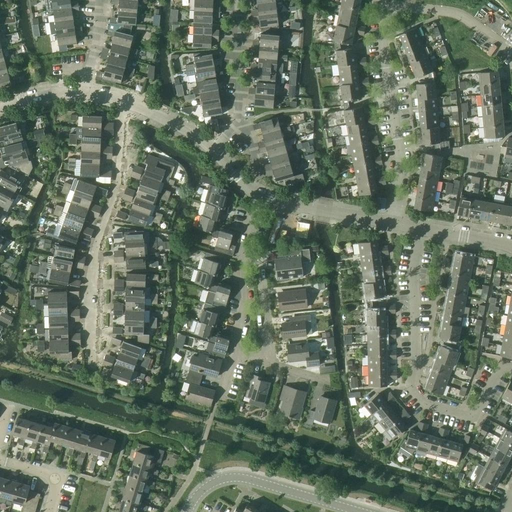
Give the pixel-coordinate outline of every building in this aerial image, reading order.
[(51,0),(53,10),(71,7),(70,0),(51,0)] [(118,0),(118,11),(137,13),(137,1),(125,0),(118,0)] [(194,0),(194,11),(213,12),(213,0),(194,0)] [(341,0),(341,6),(359,10),(360,0),(341,0)] [(257,4),(258,15),(277,13),(275,1),(257,4)] [(341,6),(339,16),(356,19),(359,10),(341,6)] [(55,22),(73,19),(71,7),(53,10),(55,22)] [(117,24),(132,25),(136,26),(137,13),(118,11),(117,24)] [(193,23),(212,24),(213,12),(194,11),(193,23)] [(258,15),(260,28),(278,26),(277,13),(258,15)] [(339,16),(336,26),(354,29),(356,19),(339,16)] [(51,35),(57,34),(75,31),(73,19),(55,22),(49,23),(51,35)] [(115,32),(112,43),(130,48),(133,36),(130,35),(132,25),(117,24),(110,23),(109,24),(108,30),(115,32)] [(193,35),(211,36),(212,24),(193,23),(193,35)] [(334,40),(334,46),(340,45),(339,42),(351,44),(354,29),(336,26),(333,40),(334,40)] [(399,35),(403,45),(420,38),(416,28),(399,35)] [(57,34),(58,46),(77,44),(75,31),(57,34)] [(259,46),(278,48),(279,35),(260,34),(259,46)] [(192,47),(211,48),(211,36),(193,35),(192,47)] [(403,45),(407,54),(424,48),(420,38),(403,45)] [(112,43),(109,55),(127,59),(130,48),(112,43)] [(336,51),(338,65),(356,63),(354,48),(340,50),(340,45),(334,46),(335,51),(336,51)] [(258,58),(277,60),(278,48),(259,46),(258,58)] [(407,54),(410,64),(427,57),(424,48),(407,54)] [(186,71),(214,66),(212,54),(209,55),(193,57),(195,64),(185,66),(186,71)] [(109,55),(106,66),(133,73),(134,69),(129,68),(128,67),(130,60),(127,59),(109,55)] [(428,73),(428,78),(433,77),(433,71),(427,57),(410,64),(416,78),(428,73)] [(257,70),(276,72),(277,61),(277,60),(258,58),(257,70)] [(338,65),(339,76),(357,73),(356,63),(338,65)] [(103,78),(125,84),(125,82),(126,82),(127,78),(126,77),(127,76),(132,78),(133,73),(106,66),(103,78)] [(195,82),(216,78),(214,66),(186,71),(187,76),(194,75),(195,82)] [(256,82),(275,84),(280,84),(281,72),(276,72),(257,70),(256,82)] [(478,73),(479,84),(499,82),(498,71),(478,73)] [(0,74),(0,87),(11,85),(8,73),(0,74)] [(339,76),(340,86),(359,83),(357,73),(339,76)] [(416,84),(418,99),(436,97),(435,83),(434,83),(433,77),(428,78),(429,83),(416,84)] [(193,95),(200,94),(200,93),(218,90),(216,78),(195,82),(197,88),(192,89),(193,95)] [(255,94),(274,96),(275,84),(256,82),(255,94)] [(479,84),(481,95),(500,93),(499,82),(479,84)] [(339,100),(340,106),(349,105),(349,102),(359,101),(359,98),(361,98),(359,83),(340,86),(342,100),(339,100)] [(200,93),(200,94),(202,105),(220,102),(218,90),(200,93)] [(481,95),(482,106),(501,104),(500,93),(481,95)] [(254,107),(273,108),(274,96),(255,94),(254,107)] [(418,99),(418,109),(437,108),(436,97),(418,99)] [(202,105),(204,117),(222,114),(220,102),(202,105)] [(482,106),(483,116),(502,115),(501,104),(482,106)] [(344,110),(346,125),(364,122),(362,107),(344,110)] [(418,109),(419,119),(438,118),(437,108),(418,109)] [(483,116),(484,127),(503,125),(502,115),(483,116)] [(83,116),(82,128),(104,129),(104,124),(101,124),(102,116),(83,116)] [(259,123),(262,135),(280,130),(277,118),(259,123)] [(419,119),(420,130),(439,128),(438,118),(419,119)] [(4,147),(10,145),(21,143),(24,142),(20,129),(22,128),(20,122),(0,126),(0,140),(2,140),(4,147)] [(346,125),(348,135),(366,132),(364,122),(346,125)] [(484,127),(485,138),(504,137),(503,125),(484,127)] [(76,139),(76,140),(82,140),(101,141),(101,134),(104,134),(104,129),(82,128),(78,128),(78,133),(76,135),(76,139)] [(434,143),(434,150),(449,148),(449,141),(440,142),(439,128),(420,130),(422,144),(434,143)] [(262,135),(266,146),(284,141),(280,130),(262,135)] [(348,135),(350,145),(368,142),(366,132),(348,135)] [(82,140),(81,152),(103,153),(103,148),(100,148),(101,141),(82,140)] [(266,146),(269,158),(287,153),(284,141),(266,146)] [(350,145),(352,155),(370,152),(368,142),(350,145)] [(14,169),(26,175),(28,176),(32,168),(31,161),(29,161),(25,148),(23,149),(21,143),(10,145),(4,147),(0,148),(0,150),(3,161),(8,160),(9,165),(9,166),(14,169)] [(81,152),(81,164),(100,165),(100,157),(102,158),(103,153),(81,152)] [(352,155),(353,165),(371,162),(370,152),(352,155)] [(269,158),(272,169),(290,164),(287,153),(269,158)] [(421,168),(439,171),(442,156),(424,153),(421,168)] [(141,174),(161,182),(173,186),(175,181),(168,179),(174,164),(148,155),(145,163),(147,164),(145,170),(143,170),(141,174)] [(353,165),(355,175),(373,172),(371,162),(353,165)] [(80,176),(102,177),(102,172),(99,172),(100,165),(81,164),(80,176)] [(284,179),(286,185),(304,180),(302,174),(293,176),(290,164),(272,169),(276,181),(284,179)] [(1,170),(0,171),(0,184),(19,194),(18,194),(21,188),(20,187),(26,175),(14,169),(9,166),(5,172),(1,170)] [(419,178),(437,181),(439,171),(421,168),(419,178)] [(355,175),(357,185),(375,182),(373,172),(355,175)] [(139,186),(157,193),(161,182),(141,174),(139,179),(142,180),(139,186)] [(417,188),(435,191),(437,181),(419,178),(417,188)] [(79,180),(74,191),(92,198),(95,191),(97,192),(99,187),(79,180)] [(357,185),(359,196),(377,193),(375,182),(357,185)] [(0,207),(5,210),(7,211),(14,199),(15,200),(18,194),(18,195),(19,194),(0,184),(0,207)] [(206,203),(208,204),(228,210),(229,206),(225,205),(228,196),(226,196),(228,190),(209,185),(204,203),(206,203)] [(133,197),(153,204),(157,193),(139,186),(137,193),(134,192),(133,197)] [(416,198),(434,201),(435,191),(417,188),(416,198)] [(74,191),(70,203),(91,210),(92,205),(90,204),(92,198),(74,191)] [(457,215),(468,217),(472,198),(461,195),(457,215)] [(131,209),(149,215),(153,204),(133,197),(131,201),(134,202),(131,209)] [(414,208),(432,212),(434,201),(416,198),(414,208)] [(468,217),(479,219),(483,200),(472,198),(468,217)] [(479,219),(490,221),(493,202),(483,200),(479,219)] [(490,221),(500,223),(504,203),(493,202),(490,221)] [(70,203),(66,214),(84,220),(87,214),(89,214),(91,210),(70,203)] [(217,220),(216,220),(218,221),(221,212),(227,214),(228,210),(208,204),(206,203),(202,216),(217,220)] [(500,223),(511,225),(511,217),(511,205),(504,203),(500,223)] [(125,220),(145,227),(149,215),(131,209),(129,216),(126,215),(125,220)] [(66,214),(62,225),(83,232),(84,228),(82,227),(84,220),(66,214)] [(211,237),(217,238),(219,232),(214,230),(216,220),(217,220),(202,216),(200,215),(197,228),(213,233),(211,237)] [(58,237),(76,243),(79,236),(81,237),(83,232),(62,225),(58,237)] [(214,250),(232,256),(235,246),(230,244),(233,232),(220,228),(219,232),(217,238),(214,250)] [(125,244),(144,243),(143,231),(122,232),(122,239),(125,239),(125,244)] [(358,243),(360,254),(378,251),(376,241),(358,243)] [(123,256),(145,255),(144,243),(125,244),(126,251),(123,251),(123,256)] [(56,245),(54,257),(75,261),(76,257),(73,256),(75,249),(56,245)] [(278,280),(279,282),(288,281),(288,279),(303,277),(301,262),(310,261),(309,249),(275,253),(276,259),(274,259),(275,267),(273,269),(276,273),(276,280),(278,280)] [(360,254),(361,264),(379,262),(378,251),(360,254)] [(454,263),(472,267),(474,256),(456,253),(454,263)] [(204,258),(200,271),(214,275),(216,276),(220,263),(224,265),(226,258),(213,254),(211,260),(204,258)] [(126,261),(127,268),(146,267),(145,255),(123,256),(124,261),(126,261)] [(54,257),(51,269),(70,273),(71,266),(74,266),(75,261),(54,257)] [(361,264),(362,274),(381,272),(379,262),(361,264)] [(452,273),(470,277),(472,267),(454,263),(452,273)] [(49,281),(70,285),(71,280),(69,280),(70,273),(51,269),(49,281)] [(210,288),(209,291),(215,293),(217,286),(212,285),(214,275),(200,271),(198,270),(194,283),(210,288)] [(362,274),(364,284),(382,282),(381,272),(362,274)] [(450,283),(468,287),(470,277),(452,273),(450,283)] [(124,286),(145,287),(145,274),(126,274),(126,281),(124,281),(124,286)] [(364,284),(367,305),(372,304),(371,298),(384,297),(382,282),(364,284)] [(208,291),(204,303),(225,309),(231,287),(218,283),(217,286),(215,293),(209,291),(208,291)] [(448,293),(466,297),(468,287),(450,283),(448,293)] [(126,298),(145,298),(145,287),(124,286),(123,291),(126,291),(126,298)] [(281,293),(283,310),(307,307),(305,290),(281,293)] [(48,292),(48,304),(67,304),(67,296),(69,296),(69,291),(48,292)] [(446,303),(464,307),(466,297),(448,293),(446,303)] [(123,310),(144,310),(145,298),(126,298),(125,305),(123,305),(123,310)] [(199,322),(214,326),(215,327),(219,314),(223,315),(225,309),(204,303),(199,321),(199,322)] [(444,313),(462,317),(464,307),(446,303),(444,313)] [(48,304),(48,316),(70,316),(70,311),(67,311),(67,304),(48,304)] [(367,310),(367,325),(385,324),(385,309),(373,310),(372,304),(367,305),(367,310)] [(125,322),(144,322),(144,310),(123,310),(122,315),(125,315),(125,322)] [(442,323),(461,327),(462,317),(444,313),(442,323)] [(282,324),(283,338),(306,335),(312,334),(310,315),(294,316),(294,322),(282,324)] [(48,316),(49,328),(68,328),(68,320),(70,320),(70,316),(48,316)] [(214,344),(216,337),(211,335),(214,326),(199,322),(199,321),(197,321),(194,334),(210,338),(208,342),(214,344)] [(137,343),(148,343),(149,334),(143,334),(144,322),(125,322),(124,329),(122,329),(122,334),(138,334),(137,343)] [(453,345),(459,347),(460,341),(458,341),(461,327),(442,323),(440,338),(454,341),(453,345)] [(367,325),(367,335),(385,335),(385,324),(367,325)] [(49,328),(49,340),(71,340),(71,335),(68,335),(68,328),(49,328)] [(216,356),(224,358),(230,338),(217,334),(216,337),(214,344),(208,342),(206,351),(212,352),(213,350),(217,351),(216,356)] [(367,335),(367,345),(386,345),(385,335),(367,335)] [(502,345),(511,347),(511,336),(504,335),(502,345)] [(60,352),(60,360),(72,360),(71,351),(69,351),(69,344),(71,344),(71,340),(49,340),(50,353),(60,352)] [(119,353),(137,359),(141,348),(121,340),(119,345),(122,346),(119,353)] [(306,359),(307,367),(319,365),(318,352),(310,353),(308,351),(307,343),(289,345),(289,348),(288,350),(289,361),(306,359)] [(367,345),(368,355),(386,355),(386,345),(367,345)] [(436,360),(453,366),(458,352),(459,347),(453,345),(453,350),(441,346),(436,360)] [(500,356),(511,358),(511,347),(502,345),(500,356)] [(113,363),(133,370),(137,359),(119,353),(117,359),(114,359),(113,363)] [(188,375),(201,378),(203,373),(217,377),(222,360),(200,353),(198,357),(193,356),(188,375)] [(368,355),(368,366),(386,365),(386,355),(368,355)] [(432,369),(449,376),(453,366),(436,360),(432,369)] [(111,376),(129,382),(133,370),(113,363),(111,368),(114,368),(111,376)] [(368,366),(368,376),(386,375),(386,365),(368,366)] [(428,379),(446,385),(449,376),(432,369),(428,379)] [(185,399),(210,406),(215,391),(199,386),(201,378),(188,375),(185,382),(190,384),(185,399)] [(253,402),(255,403),(256,403),(257,402),(258,400),(264,402),(270,383),(263,381),(264,378),(252,375),(246,397),(252,398),(252,400),(252,401),(253,402)] [(368,376),(368,386),(387,386),(386,375),(368,376)] [(425,389),(442,395),(446,385),(428,379),(425,389)] [(501,398),(511,403),(511,400),(511,382),(510,382),(501,398)] [(291,416),(299,419),(302,408),(300,408),(304,392),(284,386),(280,399),(285,401),(281,413),(289,416),(288,417),(291,418),(291,416)] [(385,397),(388,400),(393,396),(390,392),(385,397)] [(364,405),(371,414),(385,402),(378,394),(364,405)] [(306,424),(312,425),(314,419),(329,423),(335,401),(320,396),(316,412),(310,410),(306,424)] [(388,400),(390,404),(396,399),(393,396),(388,400)] [(371,414),(378,422),(392,410),(385,402),(371,414)] [(407,412),(404,409),(399,413),(401,417),(407,412)] [(378,422),(385,431),(399,419),(392,410),(378,422)] [(385,431),(393,439),(407,427),(402,422),(410,416),(407,412),(401,417),(399,419),(385,431)] [(25,438),(30,421),(18,417),(13,434),(21,437),(19,445),(23,446),(25,438)] [(37,441),(42,424),(30,421),(25,438),(33,440),(30,448),(35,449),(37,441)] [(53,428),(54,425),(47,423),(46,425),(42,424),(37,441),(45,443),(42,451),(47,453),(51,440),(50,440),(54,428),(53,428)] [(62,443),(67,426),(55,423),(54,425),(53,428),(54,428),(50,440),(51,440),(58,442),(56,450),(60,451),(62,444),(62,443)] [(74,447),(79,430),(67,426),(62,443),(62,444),(70,446),(68,454),(72,455),(74,449),(74,447)] [(499,438),(511,445),(511,432),(505,428),(499,438)] [(86,450),(91,433),(91,432),(85,431),(85,432),(79,430),(74,447),(74,449),(81,451),(79,457),(84,458),(86,450)] [(414,450),(416,450),(421,433),(410,430),(407,441),(405,439),(400,447),(411,454),(414,450)] [(96,462),(98,454),(103,437),(91,433),(86,450),(94,453),(91,461),(96,462)] [(416,450),(426,453),(431,436),(421,433),(416,450)] [(426,453),(436,456),(441,439),(431,436),(426,453)] [(103,464),(108,465),(110,457),(115,440),(103,437),(98,454),(106,456),(103,464)] [(494,448),(510,457),(511,453),(511,445),(499,438),(494,448)] [(436,456),(447,459),(452,441),(441,439),(436,456)] [(447,459),(458,462),(463,445),(452,441),(447,459)] [(137,452),(133,464),(150,469),(150,468),(152,461),(160,463),(164,451),(155,448),(153,456),(148,454),(150,447),(138,443),(136,452),(137,452)] [(489,457),(505,466),(510,457),(494,448),(489,457)] [(484,467),(500,476),(505,466),(489,457),(484,467)] [(133,464),(130,476),(147,480),(149,473),(157,475),(158,471),(150,468),(150,469),(133,464)] [(473,481),(491,490),(494,485),(495,486),(500,476),(484,467),(479,476),(477,474),(473,481)] [(130,476),(126,488),(143,492),(145,485),(153,487),(155,482),(147,480),(130,476)] [(0,496),(12,499),(17,482),(5,479),(0,496)] [(25,502),(28,491),(30,486),(17,482),(12,499),(25,503),(25,502)] [(126,488),(123,499),(140,504),(142,497),(150,499),(151,494),(143,492),(126,488)] [(25,502),(31,504),(34,492),(28,491),(25,502)] [(31,504),(37,506),(40,494),(34,492),(31,504)] [(123,499),(119,511),(121,511),(137,511),(138,508),(146,511),(148,506),(140,504),(123,499)] [(22,511),(28,511),(31,504),(25,502),(25,503),(22,511)]
